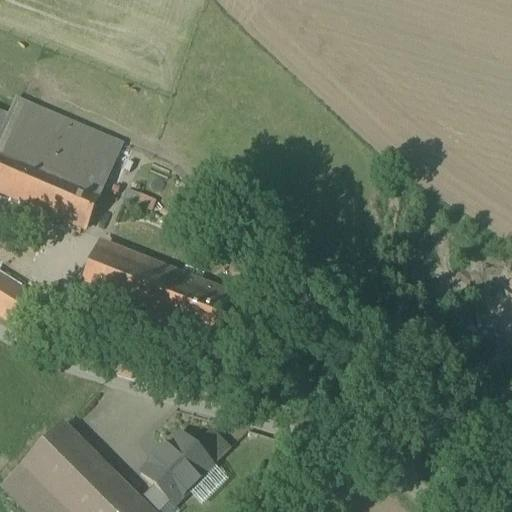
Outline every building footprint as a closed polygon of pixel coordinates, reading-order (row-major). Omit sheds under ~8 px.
[(7,116),(0,113),(0,203),(85,236),(120,143),(13,100),(7,116)] [(233,306),(94,255),(73,304),(214,360),(233,306)] [(0,267),(0,279),(17,291),(23,283),(0,267)] [(148,511),(64,427),(1,491),(20,511),(148,511)] [(177,435),(134,478),(165,511),(177,511),(216,473),(177,435)]
